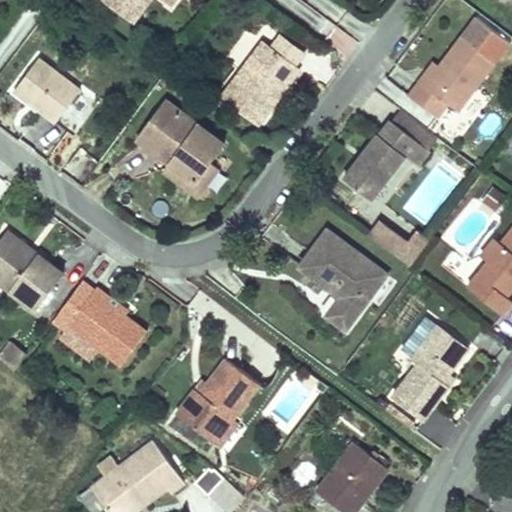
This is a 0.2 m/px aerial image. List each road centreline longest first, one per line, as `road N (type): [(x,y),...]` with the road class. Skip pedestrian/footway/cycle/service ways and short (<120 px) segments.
road 1 (residential): [(0,145),(134,245),(176,257),(200,252),(257,205),(414,0)]
road 2 (residential): [(511,386),(426,511)]
